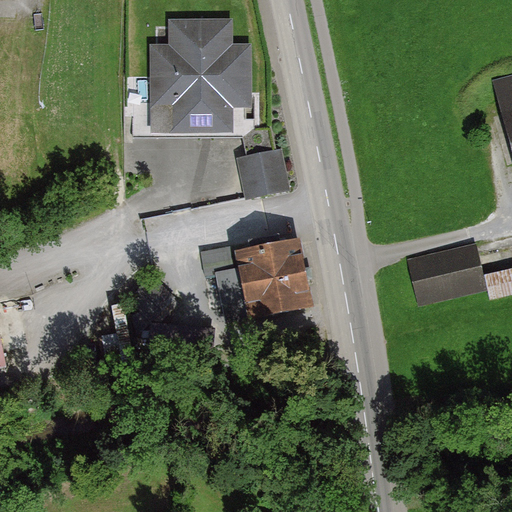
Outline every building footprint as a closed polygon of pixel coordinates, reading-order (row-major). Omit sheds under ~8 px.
[(236,19),(171,20),(172,45),(153,46),(153,104),(175,104),(175,132),(240,131),(239,107),(258,107),(257,43),(236,43),(236,19)] [(511,82),(502,86),(511,121),(511,82)] [(249,198),(292,189),(284,149),(241,158),(249,198)] [(318,308),(304,238),(240,251),(254,320),(318,308)] [(482,287),(473,251),(411,264),(420,301),(482,287)] [(144,306),(170,304),(169,284),(143,286),(144,306)] [(0,370),(9,369),(0,324),(0,370)]
